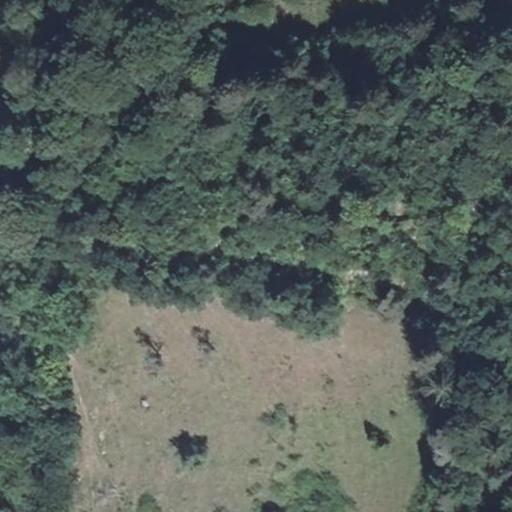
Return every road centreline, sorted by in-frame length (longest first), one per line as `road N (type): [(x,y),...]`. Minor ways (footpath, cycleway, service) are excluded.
road 1 (track): [(46,286),(35,229),(67,0)]
road 2 (track): [(143,99),(46,286)]
